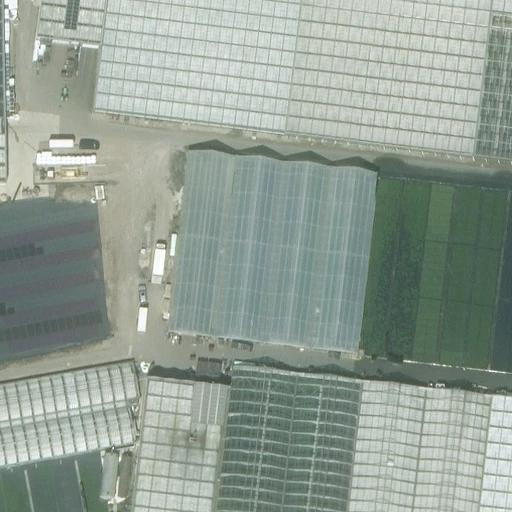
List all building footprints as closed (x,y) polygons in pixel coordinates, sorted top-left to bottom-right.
[(41,0),(36,44),(101,52),(106,0),(41,0)] [(511,0),(106,0),(101,52),(93,115),(511,163),(511,0)] [(377,177),(186,155),(165,335),(356,357),(377,177)] [(34,196),(0,200),(0,220),(26,359),(63,353),(34,196)] [(0,364),(19,361),(0,259),(0,364)] [(98,281),(61,288),(70,335),(107,329),(98,281)] [(132,364),(0,387),(0,470),(135,447),(127,407),(138,401),(132,364)] [(412,511),(427,391),(231,369),(228,393),(214,511),(412,511)] [(214,511),(228,393),(144,383),(129,511),(214,511)] [(492,399),(427,391),(412,511),(478,511),(492,399)] [(511,511),(511,401),(492,399),(478,511),(511,511)]
